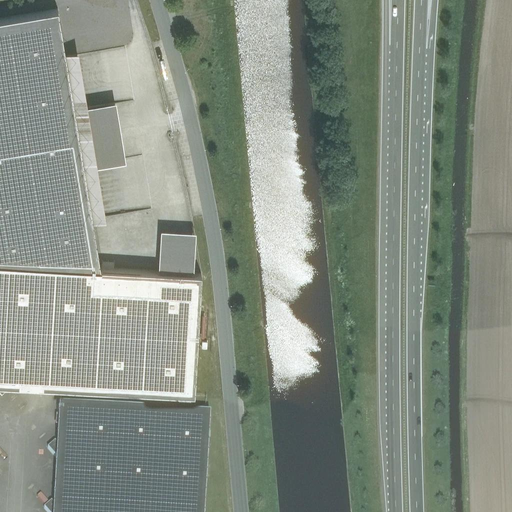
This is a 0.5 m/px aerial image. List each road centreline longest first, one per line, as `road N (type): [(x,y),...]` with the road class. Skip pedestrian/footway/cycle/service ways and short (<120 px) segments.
road 1 (unclassified): [(240,511),(212,225),(156,0)]
road 2 (trunk): [(396,48),(395,511)]
road 3 (trunk): [(416,511),(419,49)]
